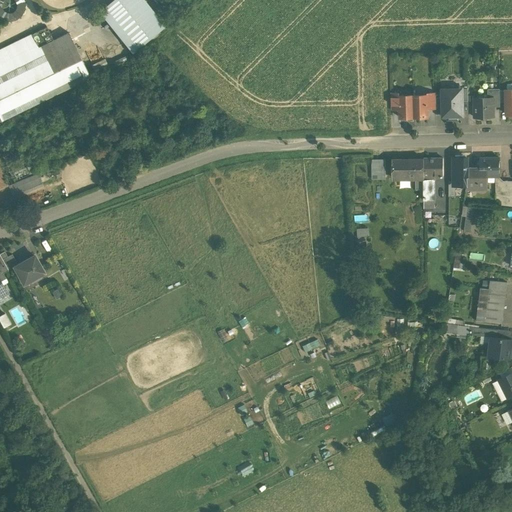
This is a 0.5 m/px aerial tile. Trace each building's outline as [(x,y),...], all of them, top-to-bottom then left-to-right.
[(7,0),(0,2),(0,21),(26,14),(21,0),(7,0)] [(129,0),(114,0),(100,11),(133,51),(155,32),(129,0)] [(164,25),(144,0),(129,0),(155,32),(164,25)] [(46,26),(0,48),(0,74),(41,55),(37,47),(53,40),(46,26),(46,27),(46,26)] [(53,40),(37,47),(41,55),(55,48),(73,85),(90,77),(68,32),(53,40)] [(0,119),(73,85),(55,48),(41,55),(0,74),(0,119)] [(149,56),(73,91),(81,108),(157,73),(149,56)] [(462,89),(459,86),(456,86),(453,89),(450,89),(448,87),(444,87),(442,89),(442,98),(442,115),(442,117),(462,116),(462,101),(462,89)] [(500,89),(487,90),(488,98),(493,98),(493,107),(500,107),(500,91),(500,89)] [(399,93),(390,93),(391,110),(399,110),(399,96),(399,93)] [(436,93),(427,93),(427,95),(428,109),(436,109),(436,98),(436,93)] [(427,95),(413,96),(414,117),(428,117),(428,109),(427,95)] [(413,96),(399,96),(399,110),(400,118),(414,117),(413,96)] [(488,98),(474,99),(474,118),(493,117),(493,107),(493,98),(488,98)] [(74,113),(0,145),(0,148),(2,153),(6,163),(82,130),(74,113)] [(83,132),(7,165),(14,181),(90,148),(83,132)] [(6,163),(2,153),(0,153),(0,171),(7,186),(9,185),(15,183),(14,181),(7,165),(6,163)] [(468,168),(468,158),(455,159),(456,181),(456,184),(467,184),(469,168),(468,168)] [(499,174),(499,158),(480,158),(480,168),(480,173),(480,174),(487,174),(487,178),(490,178),(490,174),(499,174)] [(423,159),(409,159),(409,178),(416,177),(423,177),(423,176),(423,159)] [(444,176),(443,159),(423,159),(423,176),(444,176)] [(385,179),(385,161),(372,161),(372,179),(385,179)] [(401,178),(401,164),(392,165),(392,178),(401,178)] [(480,173),(480,168),(469,168),(467,184),(466,189),(478,189),(478,173),(480,173)] [(480,173),(478,173),(478,189),(487,189),(487,178),(487,174),(480,174),(480,173)] [(15,183),(9,185),(13,195),(41,183),(37,174),(15,183)] [(433,180),(423,180),(424,189),(433,189),(433,180)] [(511,181),(499,181),(499,196),(506,196),(505,208),(511,208),(511,181)] [(0,188),(0,200),(13,195),(9,185),(7,186),(0,188)] [(435,200),(424,200),(424,209),(435,209),(435,200)] [(462,205),(461,215),(464,216),(462,233),(470,233),(472,206),(462,205)] [(367,230),(357,231),(359,257),(366,257),(365,237),(367,237),(367,230)] [(7,257),(2,260),(8,270),(14,267),(18,265),(12,255),(7,257)] [(2,260),(0,256),(0,280),(1,282),(6,279),(3,273),(8,270),(2,260)] [(18,265),(14,267),(23,284),(31,280),(33,283),(40,278),(38,276),(44,273),(34,256),(18,265)] [(506,291),(480,288),(476,321),(502,324),(506,291)] [(5,314),(0,316),(0,321),(4,328),(11,324),(5,314)] [(466,337),(466,324),(445,324),(445,331),(455,332),(455,336),(466,337)] [(467,333),(487,335),(488,327),(467,325),(467,333)] [(511,338),(496,337),(493,337),(491,357),(509,359),(511,339),(511,338)] [(316,340),(302,345),(303,350),(318,345),(316,340)] [(511,373),(499,380),(505,392),(508,391),(511,397),(511,396),(511,373)] [(505,392),(499,380),(493,383),(502,401),(511,397),(508,391),(505,392)] [(327,407),(339,403),(336,396),(324,400),(327,407)] [(511,416),(509,411),(503,414),(508,424),(511,422),(511,416)]
